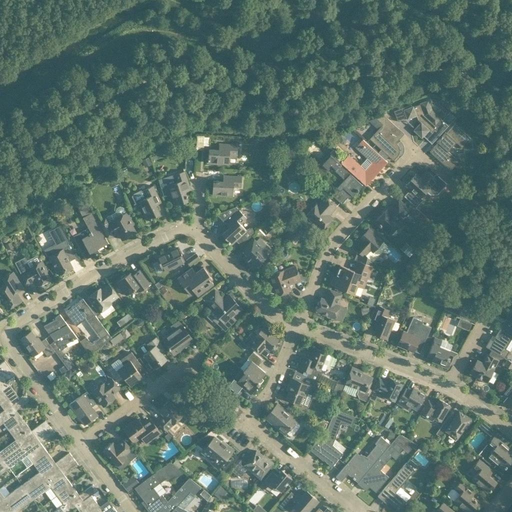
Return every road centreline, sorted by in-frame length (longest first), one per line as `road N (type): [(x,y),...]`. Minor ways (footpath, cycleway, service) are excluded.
road 1 (residential): [(359,510),(249,424),(296,323)]
road 2 (residential): [(0,332),(85,279),(196,230)]
road 3 (residential): [(296,323),(327,251),(416,152)]
road 4 (residential): [(447,387),(296,323)]
road 5 (residential): [(81,443),(200,353)]
road 6 (residential): [(196,230),(262,306),(296,323)]
road 7 (residential): [(81,443),(0,334)]
road 8 (residential): [(447,387),(511,281)]
